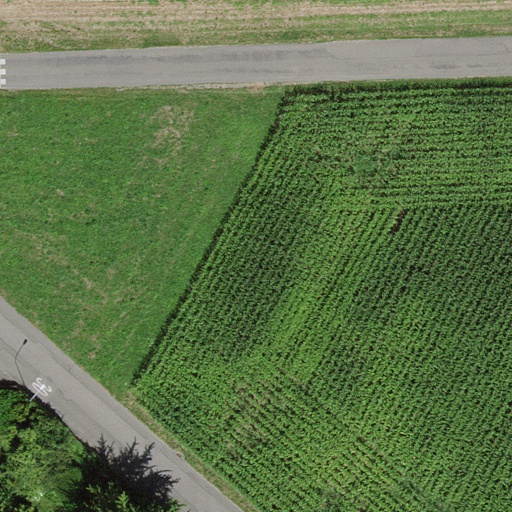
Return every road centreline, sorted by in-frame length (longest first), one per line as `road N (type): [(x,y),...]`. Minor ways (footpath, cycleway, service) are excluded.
road 1 (unclassified): [(0,71),(511,64)]
road 2 (unclassified): [(210,511),(0,326)]
